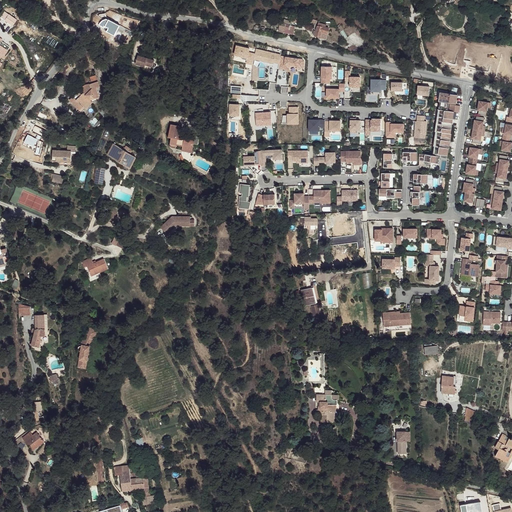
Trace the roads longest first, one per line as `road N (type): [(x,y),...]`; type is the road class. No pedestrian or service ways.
road 1 (tertiary): [(470,83),(106,2)]
road 2 (residential): [(266,178),(365,178),(372,212),(447,215)]
road 3 (tertiary): [(0,158),(88,12),(106,2)]
road 4 (residential): [(455,210),(470,83)]
